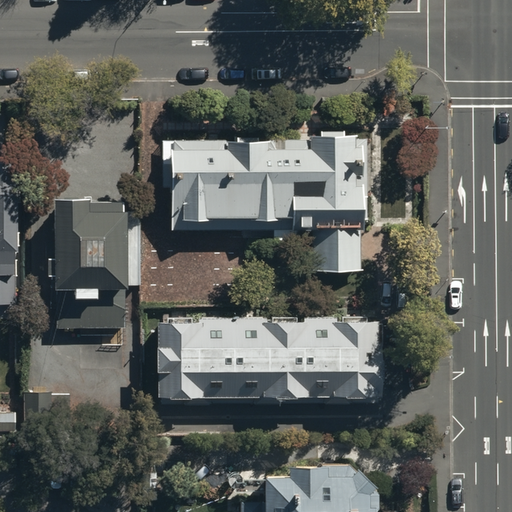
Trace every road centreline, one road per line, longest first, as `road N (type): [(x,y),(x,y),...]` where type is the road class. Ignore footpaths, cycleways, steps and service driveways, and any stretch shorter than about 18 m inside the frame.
road 1 (tertiary): [(0,33),(493,29)]
road 2 (secondary): [(497,511),(493,29)]
